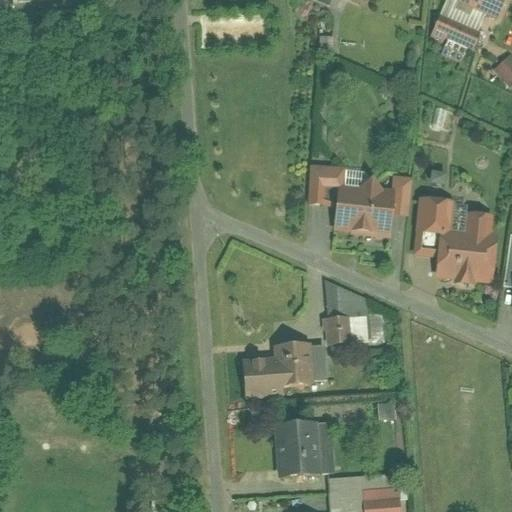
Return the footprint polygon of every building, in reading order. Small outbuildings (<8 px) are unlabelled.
[(509,0),(462,0),(462,3),(500,20),(509,0)] [(482,36),(443,19),(433,41),(444,46),(446,40),(475,52),(482,36)] [(511,57),(496,72),(511,89),(511,57)] [(347,172),(313,169),(310,207),(338,209),(336,235),(392,240),(394,217),(409,218),(412,177),(395,176),(393,192),(383,191),(383,181),(362,179),(361,190),(345,189),(347,172)] [(455,203),(422,200),(417,256),(439,258),(437,282),(459,284),(458,289),(475,290),(476,285),(494,287),(500,218),(469,216),(467,234),(453,233),(455,203)] [(328,283),(332,321),(349,320),(351,347),(387,346),(383,305),(328,283)] [(351,347),(349,320),(332,321),(326,322),(328,349),(351,347)] [(244,365),(246,395),(315,390),(314,382),(312,350),(312,346),(275,348),(276,363),(244,365)] [(314,382),(330,381),(328,349),(312,350),(314,382)] [(333,426),(275,429),(278,481),(335,477),(333,426)] [(399,511),(397,477),(332,482),(334,511),(399,511)]
